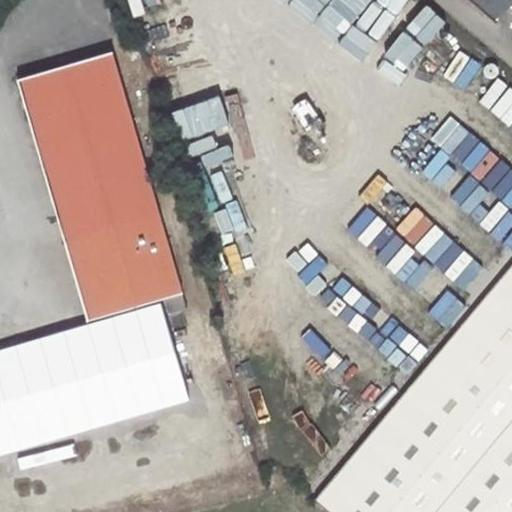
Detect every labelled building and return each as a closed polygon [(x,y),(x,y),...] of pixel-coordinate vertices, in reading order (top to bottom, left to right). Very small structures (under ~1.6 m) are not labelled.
[(360,0),(376,14),(389,0),(360,0)] [(511,0),(474,0),(497,19),(511,1),(511,0)] [(158,208),(112,50),(17,78),(63,235),(158,208)] [(313,145),(354,100),(336,83),(295,128),(313,145)] [(86,316),(164,294),(181,289),(158,208),(63,235),(86,316)] [(332,511),(511,511),(511,264),(316,498),(332,511)] [(169,310),(186,306),(181,289),(164,294),(169,310)]
